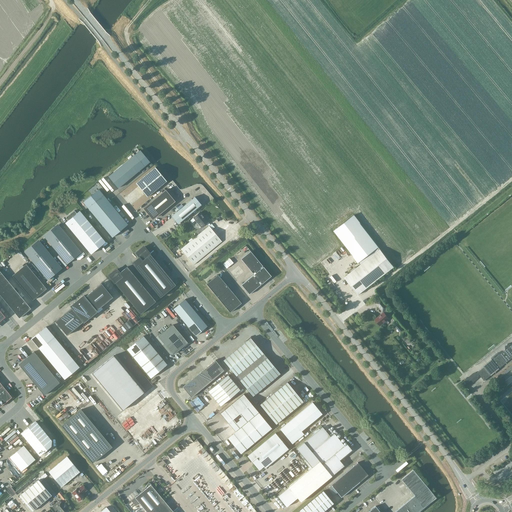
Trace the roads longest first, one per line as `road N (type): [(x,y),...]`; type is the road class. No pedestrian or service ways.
road 1 (tertiary): [(296,272),(74,0)]
road 2 (tertiary): [(477,504),(448,457),(296,272)]
road 3 (unclassified): [(387,473),(252,310)]
road 4 (unclassified): [(0,349),(144,229)]
road 5 (unclassified): [(84,511),(194,419)]
road 6 (unclassified): [(226,330),(144,229)]
road 7 (unclassified): [(194,419),(169,390),(170,376),(226,330)]
